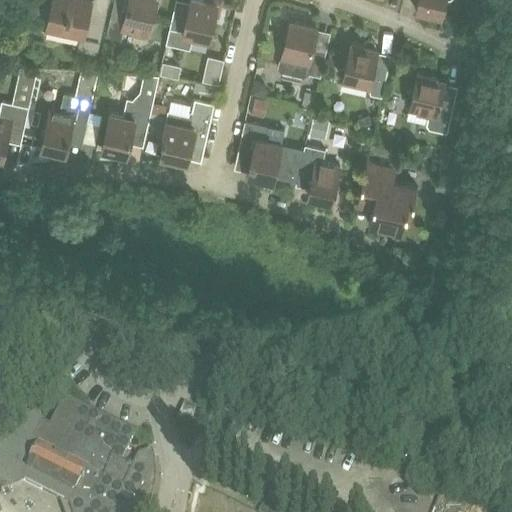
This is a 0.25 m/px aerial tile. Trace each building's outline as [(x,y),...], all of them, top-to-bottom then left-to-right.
[(36,0),(35,3),(35,7),(38,11),(41,13),(49,15),(47,24),(82,32),(78,48),(96,52),(105,13),(89,9),(90,0),(36,0)] [(118,0),(114,0),(107,35),(121,38),(124,29),(148,34),(154,10),(157,10),(158,0),(128,0),(128,2),(118,0)] [(218,15),(221,0),(190,0),(186,19),(173,16),(176,0),(167,42),(189,47),(192,34),(209,38),(214,15),(218,15)] [(417,0),(416,8),(442,14),(444,0),(417,0)] [(303,75),(307,72),(320,75),(326,52),(312,49),(317,25),(290,19),(280,66),(282,70),(303,75)] [(382,95),(389,61),(379,58),(376,55),(378,47),(375,46),(376,45),(375,43),(375,42),(374,41),(373,40),(372,40),(371,39),(370,39),(369,39),(367,39),(366,40),(365,41),(364,42),(364,43),(351,41),(343,78),(368,83),(371,93),(382,95)] [(215,53),(208,77),(225,82),(231,58),(215,53)] [(163,61),(161,72),(180,77),(182,65),(163,61)] [(30,67),(19,65),(15,82),(26,84),(30,67)] [(100,71),(97,79),(103,80),(107,78),(108,73),(100,71)] [(151,111),(153,103),(159,75),(145,72),(139,100),(127,97),(123,114),(110,111),(102,148),(112,150),(113,153),(116,155),(118,156),(121,155),(124,153),(127,154),(134,124),(146,127),(143,143),(142,144),(143,144),(147,127),(148,122),(151,111)] [(447,131),(457,89),(443,86),(445,78),(418,72),(414,86),(410,87),(408,90),(407,94),(408,98),(411,101),(410,107),(429,111),(427,123),(429,127),(447,131)] [(205,92),(207,82),(195,79),(193,90),(205,92)] [(317,93),(305,90),(302,103),(314,105),(317,93)] [(41,147),(46,148),(45,151),(60,154),(61,151),(65,152),(70,134),(83,137),(92,99),(64,92),(61,110),(50,108),(41,147)] [(268,99),(255,96),(251,113),(264,116),(268,99)] [(187,161),(188,157),(191,140),(205,144),(206,138),(214,103),(195,98),(192,110),(190,109),(189,113),(168,109),(166,119),(162,137),(165,137),(161,155),(171,157),(172,159),(172,160),(173,161),(174,162),(175,162),(177,163),(178,163),(179,163),(181,162),(182,162),(183,161),(184,160),(187,161)] [(9,130),(23,133),(29,106),(2,100),(0,107),(0,156),(3,157),(9,130)] [(148,122),(162,125),(165,114),(151,111),(148,122)] [(370,114),(357,117),(359,125),(372,122),(370,114)] [(330,121),(313,117),(309,133),(326,137),(330,121)] [(245,120),(239,146),(253,149),(248,170),(247,174),(250,175),(250,176),(251,177),(252,178),(252,179),(254,180),(255,180),(256,181),(257,180),(259,180),(260,179),(261,179),(261,178),(262,177),(273,180),(274,175),(281,143),(282,141),(285,128),(268,125),(245,120)] [(323,161),(326,148),(305,144),(296,184),(309,187),(308,195),(332,200),(340,165),(323,161)] [(439,160),(438,168),(450,170),(452,157),(444,156),(439,160)] [(367,162),(360,191),(357,205),(372,208),(369,222),(371,223),(372,227),(384,230),(387,226),(402,230),(406,212),(411,213),(417,185),(393,180),(396,168),(367,162)] [(436,175),(435,192),(450,193),(452,175),(436,175)] [(146,511),(148,509),(149,507),(151,501),(153,494),(154,488),(155,481),(155,475),(155,468),(154,466),(148,467),(136,461),(138,458),(140,457),(139,456),(137,457),(132,468),(121,462),(135,433),(64,397),(63,398),(64,398),(50,427),(23,481),(68,503),(70,511),(146,511)] [(177,421),(187,426),(196,409),(185,404),(177,421)] [(50,427),(46,425),(40,422),(40,421),(31,427),(24,416),(26,415),(26,414),(21,417),(17,420),(12,424),(9,428),(5,433),(2,437),(0,441),(0,490),(0,491),(1,493),(2,493),(1,490),(23,481),(50,427)]
